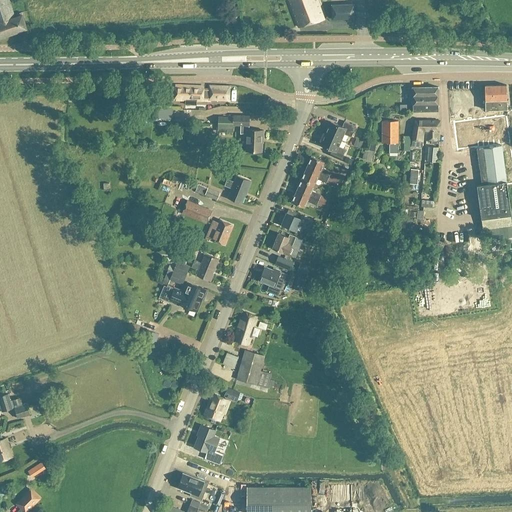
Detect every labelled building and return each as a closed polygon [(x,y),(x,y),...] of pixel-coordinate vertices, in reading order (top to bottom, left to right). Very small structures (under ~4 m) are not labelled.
[(0,0),(0,37),(26,29),(21,12),(17,14),(18,16),(14,18),(8,0),(0,0)] [(288,0),(298,27),(324,19),(316,0),(288,0)] [(331,5),(331,20),(354,19),(353,4),(331,5)] [(229,87),(221,87),(210,86),(209,92),(203,92),(203,86),(181,85),(181,88),(175,88),(175,100),(185,100),(185,104),(196,105),(196,101),(203,101),(203,97),(209,97),(209,99),(228,99),(229,87)] [(493,90),(493,85),(484,86),(485,110),(507,109),(507,106),(504,106),(504,103),(496,104),(496,90),(493,90)] [(506,85),(493,85),(493,90),(496,90),(496,104),(504,103),(504,106),(507,106),(506,85)] [(413,111),(438,111),(438,87),(412,87),(413,111)] [(476,148),(501,145),(497,115),(452,121),(456,151),(476,148)] [(218,116),(218,125),(218,132),(232,132),(233,126),(240,126),(240,134),(245,134),(245,151),(261,152),(262,139),(263,139),(263,130),(248,130),(249,116),(233,116),(233,117),(218,116)] [(415,120),(412,141),(411,146),(422,147),(422,141),(424,131),(425,131),(426,121),(415,120)] [(325,133),(341,140),(344,134),(351,137),(355,126),(344,121),(342,127),(330,122),(325,133)] [(398,153),(398,143),(398,121),(382,121),(382,143),(389,143),(389,153),(398,153)] [(440,121),(426,121),(425,131),(426,131),(426,140),(431,140),(431,143),(438,143),(438,141),(439,141),(439,131),(440,131),(440,121)] [(341,140),(325,133),(320,145),(332,150),(329,155),(341,160),(345,150),(338,146),(341,140)] [(366,160),(372,161),(376,144),(370,142),(366,160)] [(507,185),(501,145),(476,148),(479,169),(480,168),(482,185),(478,185),(482,219),(511,215),(507,185)] [(438,147),(429,147),(427,162),(437,163),(437,160),(440,160),(441,152),(438,151),(438,147)] [(331,171),(321,167),(324,162),(311,156),(306,168),(337,181),(339,177),(330,173),(331,171)] [(306,168),(301,179),(314,185),(317,179),(326,183),(326,182),(335,186),(337,181),(306,168)] [(227,198),(241,203),(246,192),(246,193),(251,182),(236,176),(234,182),(227,179),(224,185),(231,188),(227,198)] [(314,185),(301,179),(296,190),(327,204),(329,200),(320,196),(321,195),(311,191),(314,185)] [(220,193),(207,188),(198,184),(195,192),(216,200),(220,193)] [(327,204),(296,190),(291,202),(304,208),(307,201),(316,205),(325,208),(327,204)] [(211,211),(191,203),(187,201),(183,210),(182,212),(206,222),(211,211)] [(282,223),(282,224),(295,230),(298,225),(309,230),(313,221),(301,216),(300,219),(295,217),(297,213),(288,209),(284,219),(283,218),(280,223),(282,223)] [(219,220),(214,218),(206,239),(211,241),(212,239),(224,244),(232,225),(219,220)] [(288,254),(295,237),(289,234),(288,237),(278,233),(272,248),(288,254)] [(276,264),(283,266),(288,255),(280,252),(276,264)] [(210,281),(213,274),(212,274),(218,259),(205,254),(201,263),(194,260),(191,267),(198,270),(196,275),(210,281)] [(189,266),(177,261),(172,259),(170,261),(165,259),(164,262),(169,264),(168,268),(173,270),(185,276),(189,266)] [(305,277),(309,267),(299,263),(295,273),(305,277)] [(288,271),(286,274),(273,269),(273,270),(264,267),(259,280),(280,289),(283,284),(291,287),(296,274),(288,271)] [(306,278),(296,274),(291,287),(301,291),(306,278)] [(206,290),(192,284),(187,282),(184,292),(167,285),(162,296),(171,299),(170,301),(176,304),(177,302),(179,303),(179,304),(196,311),(197,311),(203,296),(204,297),(206,290)] [(250,338),(257,317),(243,311),(233,340),(247,345),(250,338)] [(266,388),(270,373),(259,370),(263,356),(246,350),(237,379),(266,388)] [(226,352),(222,365),(234,369),(238,356),(226,352)] [(219,371),(234,377),(235,372),(220,366),(219,371)] [(242,395),(239,393),(240,392),(227,387),(224,396),(236,401),(237,399),(240,400),(242,395)] [(8,394),(0,396),(0,406),(1,411),(12,408),(8,394)] [(221,421),(229,400),(213,394),(204,415),(221,421)] [(17,419),(22,417),(19,407),(14,408),(17,419)] [(32,435),(30,424),(23,426),(22,423),(11,424),(13,438),(32,435)] [(219,438),(213,436),(215,430),(201,425),(196,435),(198,436),(193,447),(207,452),(204,458),(216,463),(219,456),(213,453),(216,445),(219,438)] [(0,433),(0,460),(12,457),(6,438),(2,439),(0,433)] [(36,473),(33,468),(28,472),(31,477),(36,473)] [(208,483),(183,473),(177,487),(190,493),(189,496),(201,500),(208,483)] [(310,511),(310,487),(246,487),(246,511),(310,511)] [(16,511),(23,511),(27,511),(41,498),(30,488),(15,503),(20,508),(16,511)]
